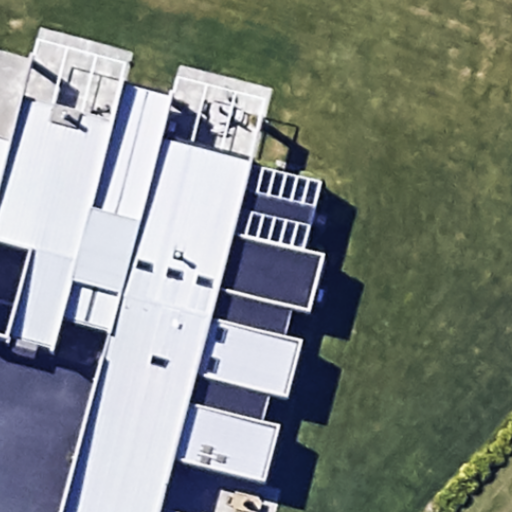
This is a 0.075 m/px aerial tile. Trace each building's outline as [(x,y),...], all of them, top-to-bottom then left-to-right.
[(106,349),(130,242),(160,104),(119,95),(65,340),(106,349)] [(48,366),(102,143),(16,122),(0,185),(0,262),(24,269),(3,355),(48,366)] [(62,511),(154,511),(243,181),(158,159),(107,349),(62,511)] [(232,256),(303,271),(320,201),(250,184),(232,256)] [(218,313),(292,332),(307,336),(322,276),(303,271),(232,256),(218,313)] [(292,332),(218,313),(196,398),(263,415),(287,421),(303,359),(287,354),(292,332)] [(257,438),(190,421),(185,419),(171,481),(257,501),(271,441),(257,438)]
